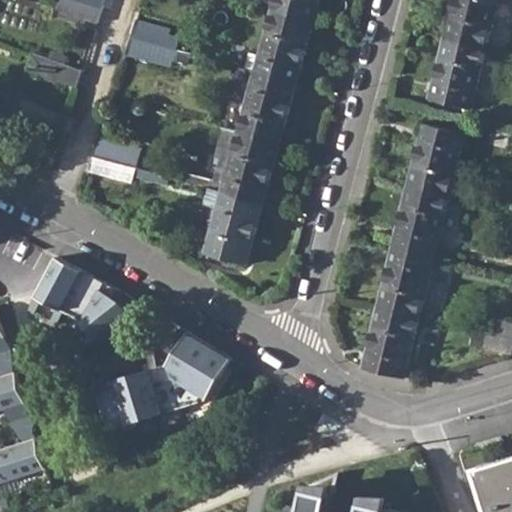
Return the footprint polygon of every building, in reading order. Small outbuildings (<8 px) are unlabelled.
[(102,10),(74,0),(56,0),(53,9),(85,21),(96,25),(102,10)] [(74,0),(102,10),(105,0),(74,0)] [(275,0),(273,10),(313,21),(318,0),(275,0)] [(453,0),(445,35),(486,46),(497,0),(453,0)] [(85,21),(53,9),(51,15),(83,26),(85,21)] [(256,70),(297,81),(313,21),(273,10),(256,70)] [(131,37),(175,49),(179,39),(167,35),(169,29),(136,21),(131,37)] [(430,98),(471,109),(486,46),(445,35),(430,98)] [(125,54),(171,66),(176,50),(175,49),(131,37),(125,54)] [(28,68),(77,86),(83,69),(34,52),(28,68)] [(241,131),(280,141),(297,81),(256,70),(241,131)] [(409,185),(450,195),(465,133),(425,123),(409,185)] [(224,192),(264,202),(280,141),(241,131),(224,192)] [(92,156),(135,168),(140,149),(98,137),(92,156)] [(87,171),(131,182),(135,168),(92,156),(87,171)] [(395,244),(436,254),(450,195),(409,185),(395,244)] [(208,252),(247,263),(264,202),(224,192),(208,252)] [(380,306),(421,316),(436,254),(395,244),(380,306)] [(59,256),(38,295),(85,321),(95,337),(133,313),(125,301),(115,295),(119,288),(115,285),(59,256)] [(364,366),(405,378),(421,316),(380,306),(364,366)] [(145,370),(94,387),(109,431),(116,429),(148,419),(154,416),(209,398),(234,357),(225,351),(190,330),(172,361),(145,370)] [(482,346),(510,353),(511,348),(511,337),(487,331),(482,346)] [(0,411),(25,404),(16,373),(0,377),(0,411)] [(152,432),(158,429),(154,416),(148,419),(152,432)] [(109,431),(113,445),(120,442),(116,429),(109,431)] [(0,484),(46,469),(36,439),(0,450),(0,484)] [(511,511),(511,458),(479,469),(491,511),(511,511)] [(349,511),(309,502),(306,511),(349,511)]
